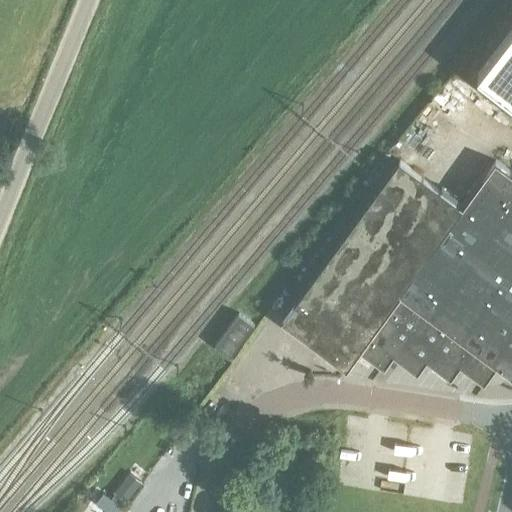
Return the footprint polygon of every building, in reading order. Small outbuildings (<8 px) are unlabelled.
[(511,29),(479,73),(511,99),(511,29)] [(433,100),(463,113),(471,96),(441,82),(433,100)] [(430,146),(421,139),(435,122),(416,107),(391,140),(418,162),(430,146)] [(399,159),(282,319),(323,349),(334,335),(358,353),(360,350),(402,294),(463,205),(399,159)] [(402,294),(360,350),(384,368),(393,355),(418,373),(427,361),(451,378),(460,366),(484,384),(498,365),(511,374),(511,172),(496,161),(463,205),(402,294)] [(215,344),(231,356),(255,324),(239,313),(215,344)] [(358,353),(334,335),(323,349),(347,367),(358,353)] [(405,423),(405,432),(424,432),(424,423),(405,423)] [(262,458),(275,460),(277,447),(265,445),(262,458)] [(296,452),(294,462),(306,465),(309,455),(296,452)] [(121,482),(114,491),(127,501),(134,493),(121,482)] [(104,492),(96,501),(109,511),(122,511),(125,509),(104,492)]
